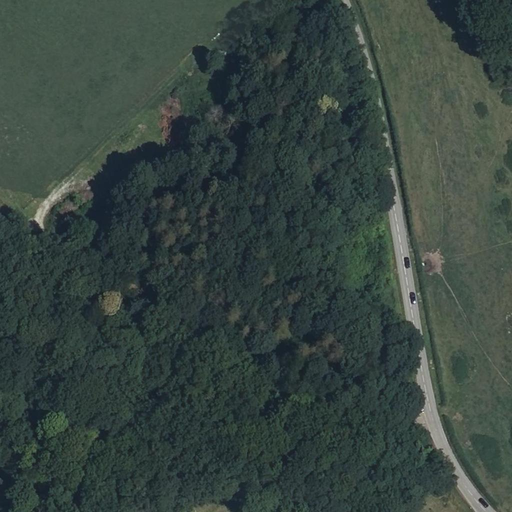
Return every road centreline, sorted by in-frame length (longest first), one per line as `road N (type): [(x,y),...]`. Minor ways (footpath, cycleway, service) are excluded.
road 1 (tertiary): [(485,511),(428,422),(376,122),(342,0)]
road 2 (track): [(12,218),(150,304),(215,364),(270,393),(329,414),(428,422)]
